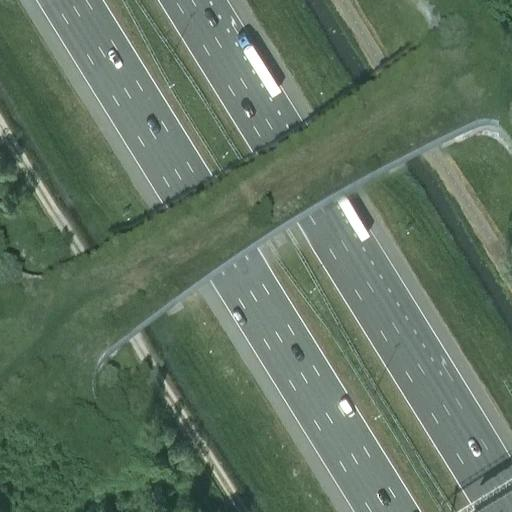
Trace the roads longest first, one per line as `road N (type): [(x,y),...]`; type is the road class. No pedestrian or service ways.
road 1 (motorway): [(506,511),(182,0)]
road 2 (motorway): [(69,0),(388,511)]
road 3 (track): [(0,128),(238,511)]
